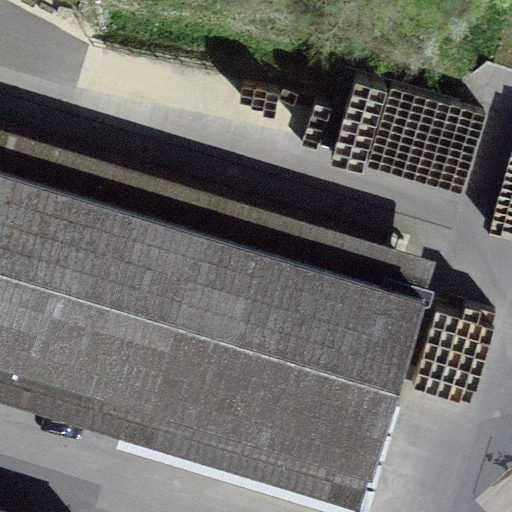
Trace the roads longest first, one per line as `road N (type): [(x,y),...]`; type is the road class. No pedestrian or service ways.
road 1 (unknown): [(235,511),(0,433)]
road 2 (unknown): [(511,295),(433,511)]
